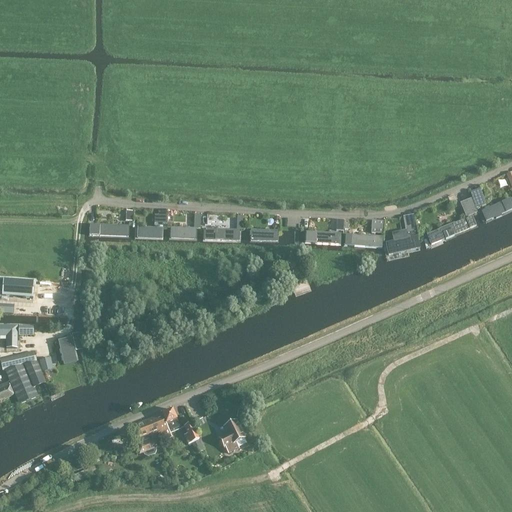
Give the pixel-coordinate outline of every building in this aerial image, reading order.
[(480,190),(470,194),(475,210),(485,206),(480,190)] [(470,200),(460,205),(466,218),(476,214),(470,200)] [(511,211),(511,203),(511,200),(481,212),(487,224),(502,217),(502,216),(511,211)] [(156,224),(159,224),(159,227),(162,227),(163,224),(167,225),(167,212),(159,212),(159,216),(156,216),(156,224)] [(410,217),(404,218),(408,239),(418,236),(414,216),(410,217)] [(477,227),(472,217),(427,236),(432,246),(477,227)] [(244,230),(245,218),(237,218),(237,230),(244,230)] [(343,232),(343,231),(347,231),(347,225),(343,224),(343,222),(337,221),(336,232),(343,232)] [(384,222),(372,222),(372,234),(384,234),(384,222)] [(129,227),(89,225),(89,237),(129,239),(129,227)] [(163,229),(137,228),(137,240),(162,241),(163,229)] [(196,241),(196,230),(171,229),(170,240),(196,241)] [(240,231),(205,230),(204,241),(240,242),(240,231)] [(278,243),(278,232),(251,231),(250,242),(278,243)] [(341,246),(341,234),(306,233),(305,245),(341,246)] [(383,238),(345,236),(345,247),(382,249),(383,238)] [(421,250),(418,237),(386,244),(389,257),(421,250)] [(266,257),(255,260),(261,281),(272,278),(266,257)] [(301,273),(296,259),(284,263),(283,260),(277,262),(280,270),(285,268),(289,277),(301,273)] [(0,281),(0,293),(3,294),(3,298),(33,300),(34,284),(0,281)] [(6,306),(5,314),(13,315),(14,307),(6,306)] [(0,327),(0,338),(7,338),(6,349),(18,349),(18,338),(18,327),(0,327)] [(33,328),(18,327),(18,337),(33,337),(33,328)] [(71,339),(58,343),(64,367),(74,364),(77,364),(71,339)] [(3,372),(37,364),(35,354),(1,362),(3,372)] [(51,360),(40,362),(42,373),(53,371),(51,360)] [(19,406),(38,398),(35,389),(46,385),(37,364),(5,372),(19,406)] [(0,387),(0,402),(14,396),(8,384),(0,387)] [(153,419),(162,441),(172,438),(170,434),(181,430),(173,411),(153,419)] [(135,433),(131,434),(134,443),(135,443),(140,455),(143,454),(144,454),(144,456),(148,458),(155,455),(157,452),(154,444),(162,441),(153,419),(133,428),(135,433)] [(228,455),(239,450),(236,444),(245,440),(236,422),(224,428),(227,435),(219,439),(225,450),(226,450),(228,455)] [(192,424),(184,428),(188,435),(184,437),(188,446),(192,445),(195,453),(199,451),(199,453),(205,450),(201,440),(199,441),(192,424)]
